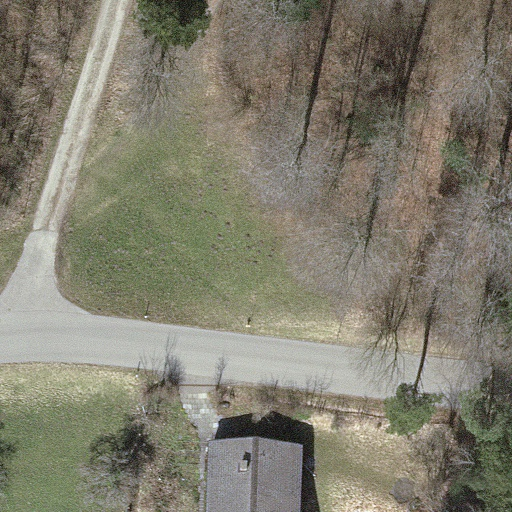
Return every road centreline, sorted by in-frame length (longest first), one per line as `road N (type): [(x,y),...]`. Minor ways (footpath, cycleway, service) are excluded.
road 1 (tertiary): [(511,396),(345,372),(0,347)]
road 2 (track): [(73,148),(24,344)]
road 3 (track): [(110,0),(73,148)]
